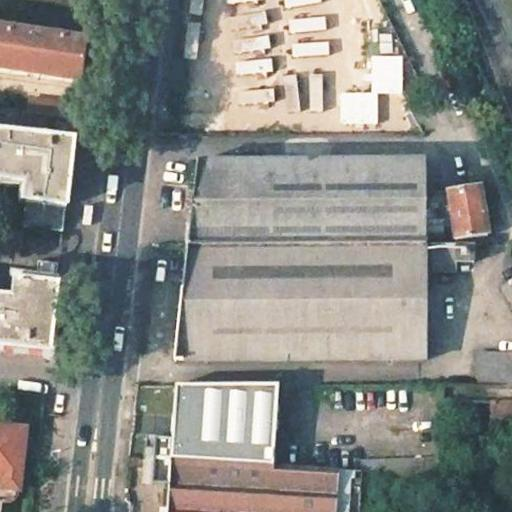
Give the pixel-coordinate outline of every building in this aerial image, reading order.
[(360,0),(208,0),(209,61),(361,60),(360,0)] [(0,28),(0,72),(80,83),(86,41),(0,28)] [(395,30),(375,40),(405,102),(426,90),(395,30)] [(78,106),(33,100),(33,111),(77,117),(78,106)] [(74,142),(0,134),(0,180),(26,184),(24,202),(67,207),(74,142)] [(425,162),(197,162),(187,245),(425,244),(425,189),(425,162)] [(480,186),(448,192),(455,241),(487,236),(480,186)] [(425,244),(187,245),(174,361),(425,360),(425,244)] [(474,244),(431,244),(431,271),(456,271),(457,263),(474,263),(474,244)] [(0,345),(20,347),(18,361),(48,367),(56,302),(58,287),(15,281),(13,300),(0,298),(0,345)] [(511,384),(511,352),(476,353),(476,385),(511,384)] [(277,386),(169,385),(167,415),(276,417),(277,386)] [(511,401),(492,401),(491,431),(511,430),(511,401)] [(0,435),(0,501),(19,504),(27,439),(0,435)] [(274,451),(202,447),(201,462),(273,466),(274,451)] [(171,460),(154,458),(153,484),(169,485),(167,511),(270,511),(273,466),(201,462),(171,460)] [(333,511),(337,470),(273,466),(270,511),(333,511)]
